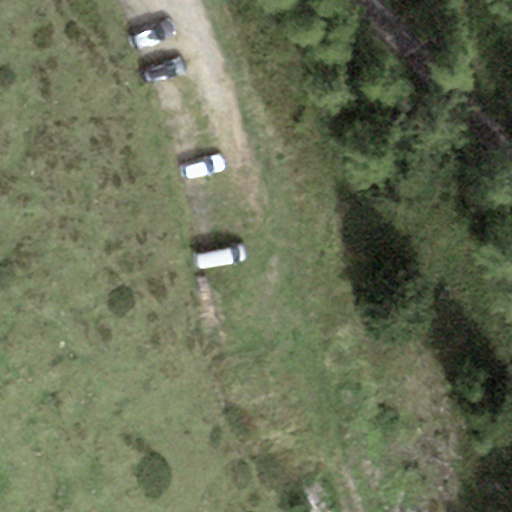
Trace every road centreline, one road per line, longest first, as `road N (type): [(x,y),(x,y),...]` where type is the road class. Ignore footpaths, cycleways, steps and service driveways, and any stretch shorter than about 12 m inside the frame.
road 1 (track): [(172,0),(209,68),(264,236)]
road 2 (track): [(511,164),(367,0)]
